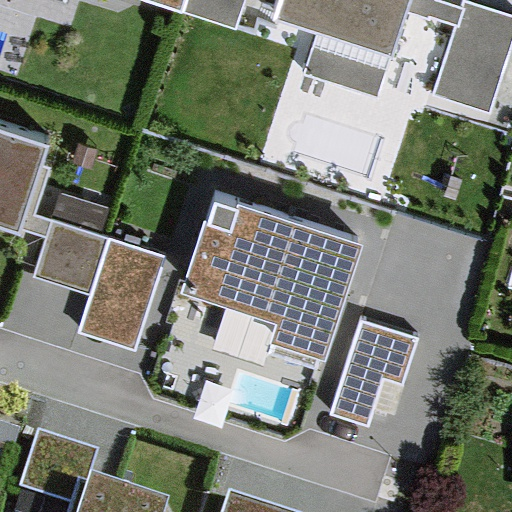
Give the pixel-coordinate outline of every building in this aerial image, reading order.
[(459,0),(269,0),(261,26),(434,82),(459,0)] [(52,130),(0,112),(0,215),(21,222),(52,130)] [(362,228),(214,180),(182,277),(278,308),(272,327),(324,344),(362,228)] [(34,269),(90,288),(109,232),(52,213),(34,269)] [(166,251),(109,232),(90,288),(78,324),(135,342),(166,251)] [(420,331),(362,312),(330,408),(368,420),(384,373),(404,379),(420,331)] [(82,437),(56,511),(168,511),(183,471),(82,437)] [(309,511),(257,494),(251,511),(309,511)]
